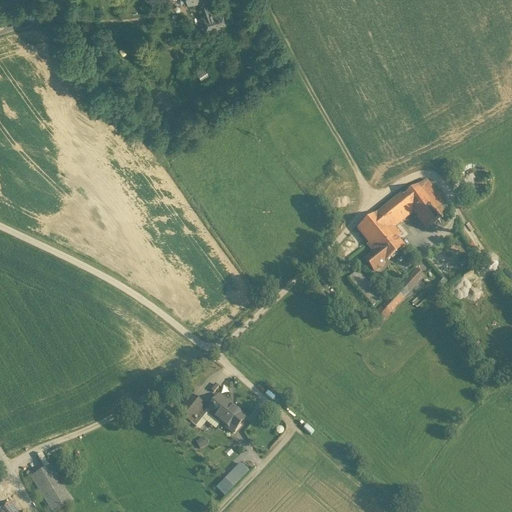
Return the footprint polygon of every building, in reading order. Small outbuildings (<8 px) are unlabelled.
[(185,0),(187,6),(200,2),(204,15),(210,13),(205,0),(185,0)] [(204,15),(202,16),(206,31),(225,25),(220,10),(210,13),(204,15)] [(200,38),(194,43),(198,49),(204,44),(200,38)] [(401,195),(357,230),(369,245),(368,245),(375,253),(365,261),(374,272),(404,248),(396,239),(401,235),(395,228),(413,213),(426,230),(450,213),(426,180),(402,197),(401,195)] [(416,269),(370,319),(378,327),(424,276),(416,269)] [(381,298),(357,271),(348,279),(372,307),(381,298)] [(428,296),(423,301),(429,307),(434,302),(428,296)] [(193,397),(179,415),(186,420),(200,403),(193,397)] [(245,418),(219,397),(209,410),(207,413),(233,433),(245,418)] [(200,403),(186,420),(196,428),(207,413),(209,410),(200,403)] [(176,415),(167,408),(162,415),(170,422),(176,415)] [(41,453),(37,455),(43,467),(47,465),(41,453)] [(50,468),(33,478),(53,511),(54,511),(71,502),(50,468)] [(235,475),(227,482),(232,487),(239,479),(235,475)] [(227,482),(218,491),(223,497),(232,487),(227,482)] [(18,511),(11,503),(0,510),(0,511),(18,511)]
